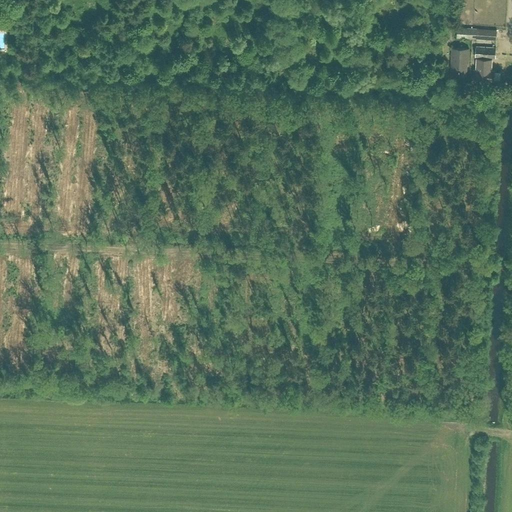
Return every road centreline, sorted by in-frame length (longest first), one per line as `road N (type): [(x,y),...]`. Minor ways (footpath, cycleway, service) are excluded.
road 1 (track): [(511,266),(0,243)]
road 2 (track): [(505,430),(511,274)]
